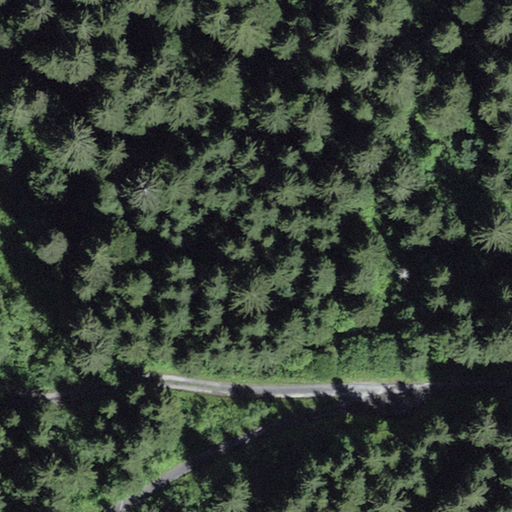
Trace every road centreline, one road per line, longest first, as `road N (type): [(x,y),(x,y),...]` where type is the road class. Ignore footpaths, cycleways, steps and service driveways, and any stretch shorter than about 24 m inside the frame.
road 1 (track): [(373,392),(153,383),(45,401),(0,385)]
road 2 (track): [(100,511),(236,441),(373,392)]
road 3 (track): [(373,392),(511,383)]
